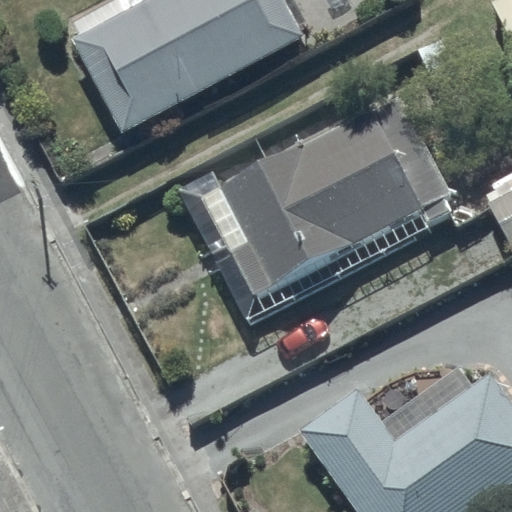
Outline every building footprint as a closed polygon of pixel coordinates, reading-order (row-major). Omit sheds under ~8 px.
[(125,0),(129,7),(76,35),(127,129),(210,84),(214,92),(241,77),(237,70),(306,32),(301,21),(307,18),(297,0),(125,0)] [(511,72),(511,0),(489,0),(511,41),(511,46),(500,53),(511,73),(511,72)] [(182,186),(251,316),(452,218),(449,213),(472,202),(463,184),(451,189),(405,96),(225,183),(218,169),(182,186)] [(511,185),(490,198),(511,238),(511,185)] [(362,386),(305,426),(366,511),(471,511),(511,483),(511,396),(494,371),(479,382),(465,364),(386,420),(362,386)]
